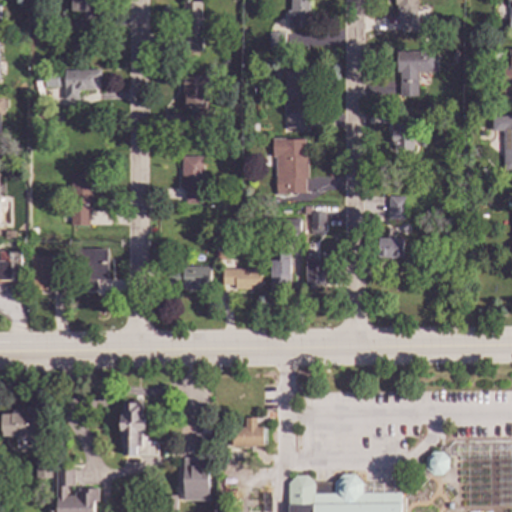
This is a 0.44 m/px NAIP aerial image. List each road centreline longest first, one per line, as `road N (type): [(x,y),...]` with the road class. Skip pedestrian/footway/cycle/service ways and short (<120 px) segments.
road 1 (secondary): [(511,342),(0,349)]
road 2 (residential): [(140,349),(140,0)]
road 3 (residential): [(355,345),(354,0)]
